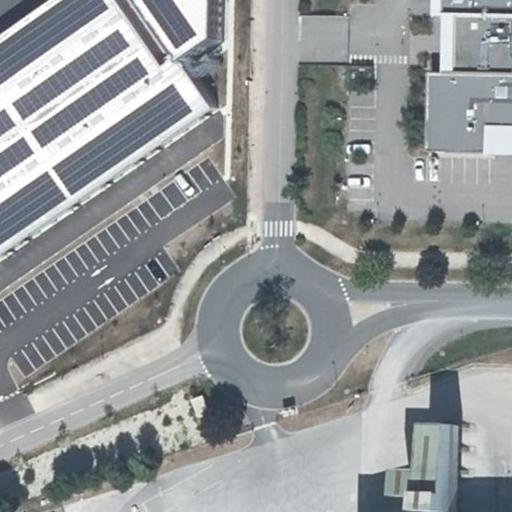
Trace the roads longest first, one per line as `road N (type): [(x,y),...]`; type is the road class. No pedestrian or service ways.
road 1 (unclassified): [(283,0),(277,272)]
road 2 (unclassified): [(220,348),(0,448)]
road 3 (unclassified): [(220,348),(258,387),(295,387),(325,365),(333,312)]
road 4 (unclassified): [(333,312),(511,304)]
